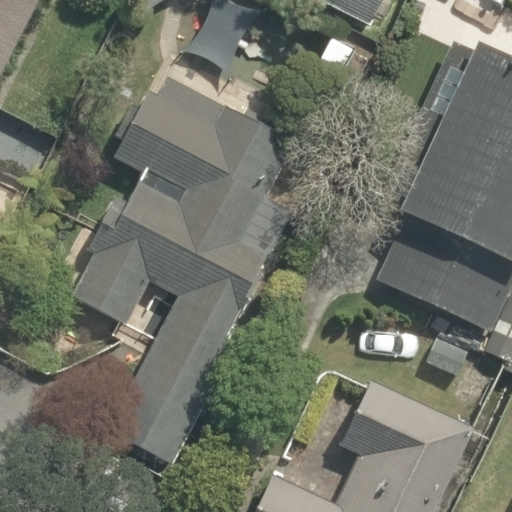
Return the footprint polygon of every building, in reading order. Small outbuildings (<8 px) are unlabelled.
[(0,0),(0,68),(30,0),(0,0)] [(375,0),(303,0),(362,28),(375,0)] [(154,39),(98,142),(148,169),(134,195),(102,177),(77,224),(106,240),(67,312),(106,333),(134,282),(166,299),(97,428),(158,461),(290,216),(259,199),(302,118),(154,39)] [(511,66),(445,39),(374,213),(511,268),(511,66)] [(423,511),(463,413),(358,370),(330,439),(352,448),(336,486),(261,456),(237,511),(423,511)] [(511,511),(511,372),(449,511),(511,511)]
